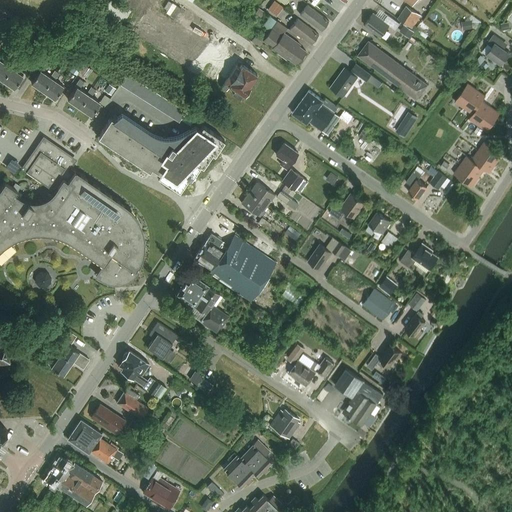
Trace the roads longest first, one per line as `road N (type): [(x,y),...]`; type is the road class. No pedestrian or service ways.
road 1 (residential): [(275,118),(463,247),(511,174)]
road 2 (residential): [(404,343),(215,203)]
road 3 (residential): [(341,431),(149,299)]
road 4 (secondary): [(54,436),(149,299)]
road 5 (residential): [(218,511),(230,499),(319,463),(341,431)]
road 6 (secondary): [(275,118),(361,0)]
road 7 (residential): [(164,511),(54,436)]
